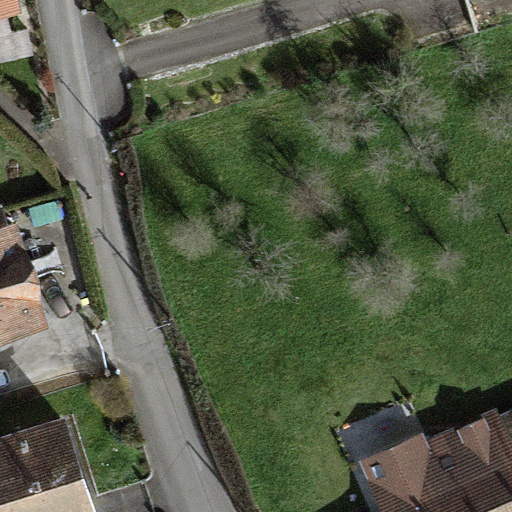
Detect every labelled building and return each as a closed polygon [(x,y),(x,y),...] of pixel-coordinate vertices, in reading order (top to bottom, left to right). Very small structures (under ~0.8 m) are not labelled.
[(0,203),(0,328),(39,317),(27,277),(37,274),(32,258),(22,261),(11,222),(6,223),(0,203)] [(390,511),(392,511),(511,455),(495,420),(491,412),(421,444),(417,435),(366,458),(390,511)] [(511,412),(495,420),(511,455),(511,412)] [(60,417),(0,437),(0,511),(41,511),(86,498),(60,417)] [(511,511),(511,455),(392,511),(511,511)]
